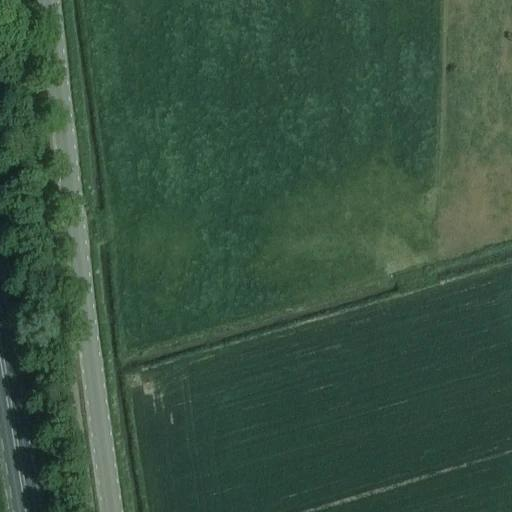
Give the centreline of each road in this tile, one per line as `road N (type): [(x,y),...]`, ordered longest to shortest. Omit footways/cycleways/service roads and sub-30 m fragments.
road 1 (unclassified): [(110,511),(45,0)]
road 2 (primary): [(27,511),(0,350)]
